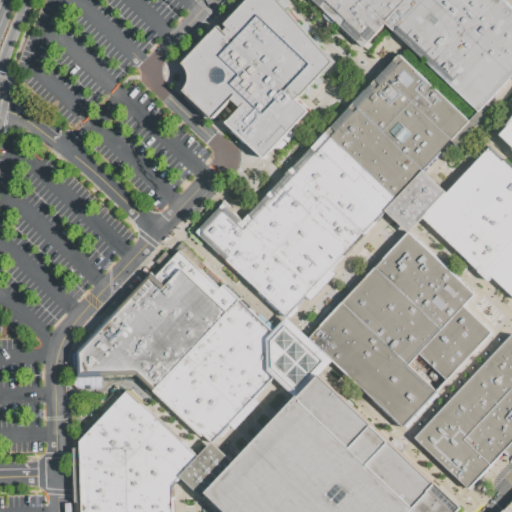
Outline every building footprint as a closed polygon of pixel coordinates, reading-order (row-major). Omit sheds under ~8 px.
[(268,158),(228,124),(244,106),(235,98),(217,118),(187,90),(190,86),(192,82),(193,77),(192,71),(190,66),(186,62),(223,24),(228,29),(231,25),(228,23),(249,0),(283,0),(337,60),(301,97),(312,110),(268,158)] [(315,0),(365,48),(387,25),(481,113),(511,78),(511,6),(506,0),(315,0)] [(289,317),(307,298),(311,302),(338,274),(333,270),(388,212),(426,172),(474,120),(473,120),(402,54),(246,221),(227,204),(199,233),(289,317)] [(511,118),(507,125),(509,126),(501,135),(511,143),(511,118)] [(511,294),(511,165),(505,159),(503,161),(489,148),(447,192),(424,215),(489,280),(493,275),(511,294)] [(388,212),(410,232),(424,215),(447,192),(426,172),(388,212)] [(410,232),(479,295),(468,307),(497,333),(460,372),(464,375),(444,395),(441,392),(407,428),(334,360),(313,339),(410,232)] [(79,378),(79,351),(153,273),(158,277),(182,251),(223,289),(226,285),(276,332),(269,340),(270,371),(276,376),(215,443),(139,376),(79,378)] [(276,332),(289,317),(313,339),(334,360),(320,375),(300,401),(276,376),(270,371),(269,340),(276,332)] [(511,455),(477,493),(418,438),(511,338),(511,455)] [(320,375),(469,510),(467,511),(222,511),(213,503),(217,500),(211,494),(300,401),(320,375)] [(130,393),(82,441),(83,511),(182,511),(182,489),(207,460),(130,393)] [(500,511),(511,500),(511,511),(500,511)]
